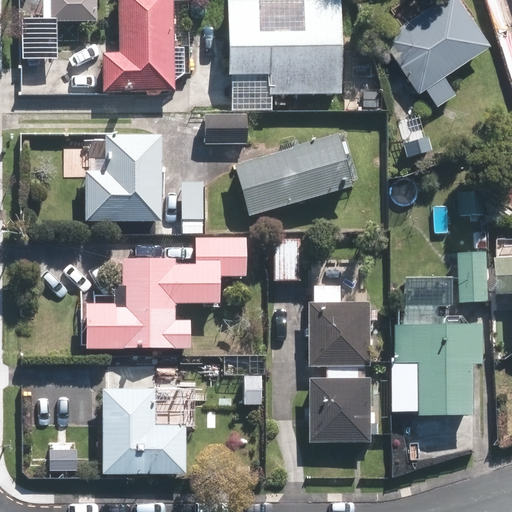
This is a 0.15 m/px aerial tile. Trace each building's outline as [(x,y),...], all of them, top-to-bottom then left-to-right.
[(100,15),(99,0),(50,0),(51,16),(100,15)] [(176,0),(125,0),(127,52),(109,52),(110,88),(178,87),(176,0)] [(494,38),(467,0),(437,0),(388,33),(424,86),(430,83),(441,100),(458,89),(446,70),(494,38)] [(344,91),(343,1),(234,1),(234,73),(273,73),(273,92),(344,91)] [(421,114),(401,119),(410,153),(429,148),(421,114)] [(208,116),(208,140),(248,140),(248,115),(208,116)] [(165,136),(112,135),(112,160),(95,160),(94,170),(91,170),(91,218),(165,219),(165,136)] [(342,135),(239,165),(252,210),(355,181),(342,135)] [(207,183),(189,184),(189,218),(208,218),(207,183)] [(117,313),(80,314),(81,350),(185,349),(184,326),(167,327),(167,302),(211,302),(210,275),(239,274),(239,244),(187,244),(187,272),(116,272),(117,313)] [(288,247),(271,247),(271,282),(288,282),(288,247)] [(479,253),(456,254),(457,303),(480,302),(479,253)] [(511,264),(486,265),(487,295),(510,294),(511,345),(511,344),(511,264)] [(358,310),(305,310),(305,368),(359,368),(358,310)] [(468,332),(389,333),(389,364),(412,364),(413,417),(456,417),(456,365),(468,365),(468,332)] [(207,360),(164,357),(162,388),(206,391),(207,360)] [(357,385),(304,385),(305,443),(358,443),(357,385)] [(142,395),(96,396),(96,476),(175,475),(174,432),(142,433),(142,395)]
